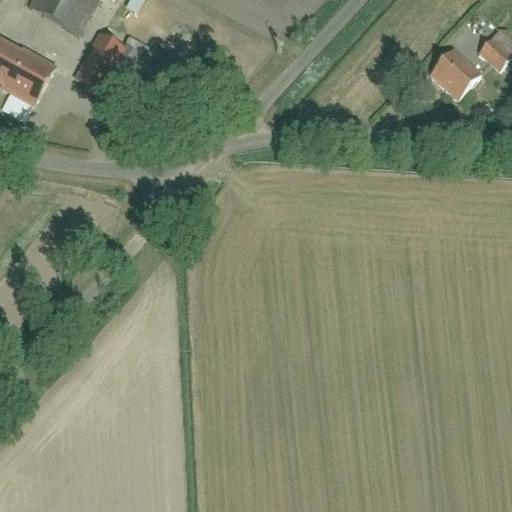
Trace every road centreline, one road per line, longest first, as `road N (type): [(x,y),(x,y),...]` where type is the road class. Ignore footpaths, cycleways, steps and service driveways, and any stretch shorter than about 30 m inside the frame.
road 1 (residential): [(0,399),(212,156)]
road 2 (unclassified): [(511,154),(271,139),(212,156)]
road 3 (unclassified): [(212,156),(156,171),(0,154)]
